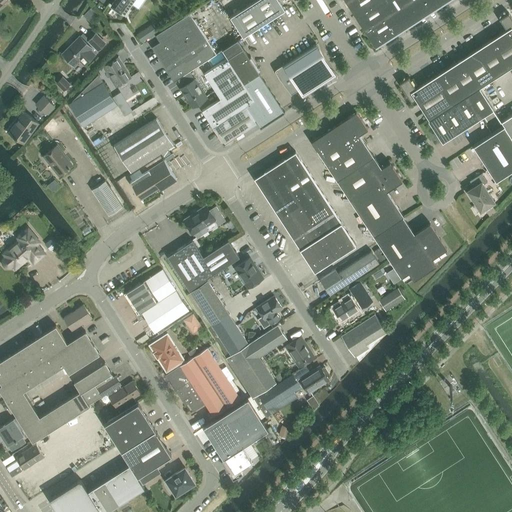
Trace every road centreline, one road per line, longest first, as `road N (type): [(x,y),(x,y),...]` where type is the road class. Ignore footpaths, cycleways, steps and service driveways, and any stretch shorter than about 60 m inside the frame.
road 1 (unclassified): [(275,511),(511,263)]
road 2 (unclassified): [(186,511),(215,481),(89,279)]
road 3 (unclassified): [(335,360),(218,178)]
road 4 (unclassified): [(218,178),(110,15)]
road 5 (unclassified): [(218,178),(237,175),(374,86)]
road 6 (unclassified): [(364,73),(218,178)]
road 7 (unclassified): [(89,279),(122,235),(218,178)]
road 8 (unclassified): [(374,86),(508,0)]
road 9 (unclassified): [(477,0),(364,73)]
